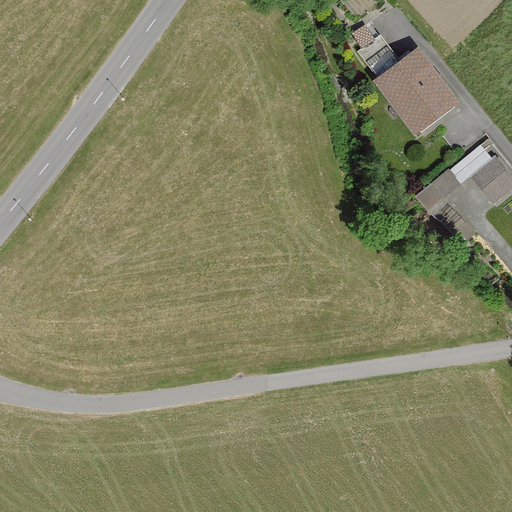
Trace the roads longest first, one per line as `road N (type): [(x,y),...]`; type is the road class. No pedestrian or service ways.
road 1 (unclassified): [(0,388),(115,403),(511,347)]
road 2 (residential): [(168,0),(0,223)]
